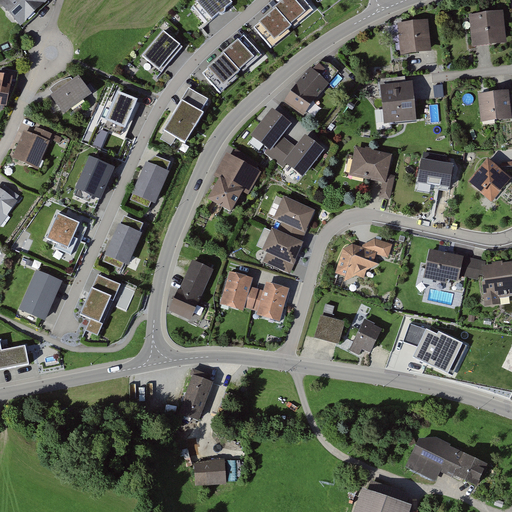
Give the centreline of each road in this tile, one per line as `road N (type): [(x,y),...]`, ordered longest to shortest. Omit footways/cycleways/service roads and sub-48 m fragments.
road 1 (residential): [(381,10),(311,51),(221,132),(159,291),(156,364)]
road 2 (residential): [(263,0),(201,53),(156,111),(51,341)]
road 3 (residential): [(511,236),(481,238),(381,216),(342,219),(317,258),(290,364)]
road 4 (residential): [(489,511),(468,497),(378,475),(327,446),(290,364)]
road 5 (residential): [(511,411),(419,385),(290,364)]
road 6 (track): [(155,314),(111,350),(66,347),(0,318)]
road 7 (residential): [(156,364),(0,395)]
road 8 (residential): [(290,364),(230,356),(156,364)]
